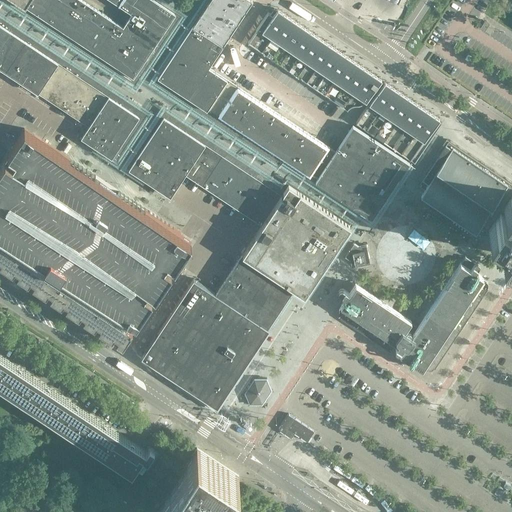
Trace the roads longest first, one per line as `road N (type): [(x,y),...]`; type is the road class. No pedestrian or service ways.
road 1 (residential): [(0,331),(144,427),(159,404)]
road 2 (tertiary): [(166,394),(0,283)]
road 3 (tertiary): [(0,299),(159,404)]
road 4 (tertiary): [(159,404),(301,496)]
road 5 (tertiary): [(306,488),(166,394)]
